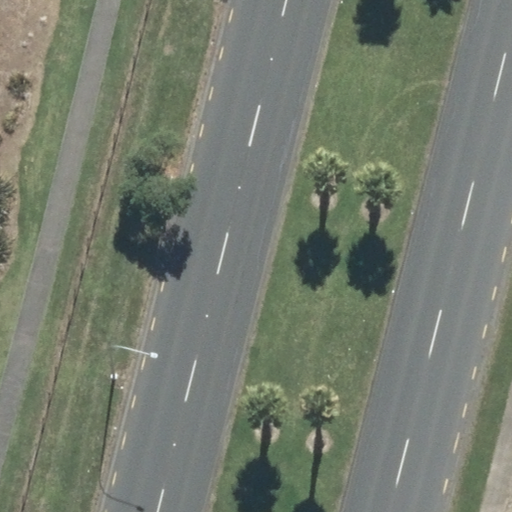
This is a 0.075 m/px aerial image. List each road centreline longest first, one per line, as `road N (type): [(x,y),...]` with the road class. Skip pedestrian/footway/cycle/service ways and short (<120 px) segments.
road 1 (primary): [(163,511),(293,0)]
road 2 (primary): [(511,32),(389,511)]
